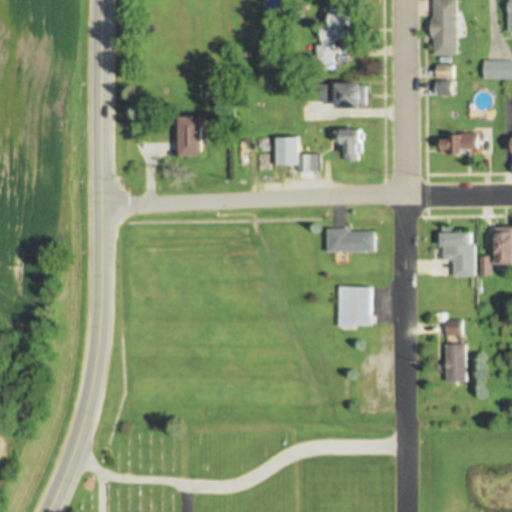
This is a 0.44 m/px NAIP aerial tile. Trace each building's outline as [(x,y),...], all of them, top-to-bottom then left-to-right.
[(437,0),(437,17),(435,17),(435,35),(437,35),(437,54),(461,54),(461,0),(437,0)] [(332,7),(333,25),(330,28),(322,28),(322,44),(317,44),(317,61),(336,61),(336,38),(345,38),(345,33),(348,33),(348,28),(344,28),(344,25),(351,25),(351,7),(332,7)] [(485,60),(511,60),(511,78),(485,78),(485,60)] [(438,64),(438,78),(456,78),(456,64),(438,64)] [(438,81),(438,95),(454,96),(454,81),(438,81)] [(366,82),(312,83),(313,101),(340,100),(340,107),(366,107),(366,82)] [(183,116),(184,156),(206,155),(206,116),(183,116)] [(338,130),(339,141),(345,141),(345,143),(348,143),(348,161),(362,160),(362,144),(366,144),(365,129),(338,130)] [(454,135),(454,139),(444,139),(444,152),(473,153),(473,150),(480,150),(480,133),(457,133),(457,135),(454,135)] [(278,137),(278,165),(299,165),(299,173),(321,173),(321,153),(301,153),(301,137),(278,137)] [(354,228),(331,229),(332,252),(380,250),(379,231),(354,232),(354,228)] [(511,228),(499,228),(499,263),(511,263),(511,228)] [(442,232),(442,247),(446,247),(446,259),(456,259),(456,275),(474,275),(474,231),(442,232)] [(481,256),(482,276),(494,276),(494,256),(481,256)] [(375,287),(341,286),(340,326),(375,327),(375,287)] [(448,320),(448,335),(464,335),(464,320),(448,320)] [(448,345),(448,383),(468,382),(468,345),(448,345)]
